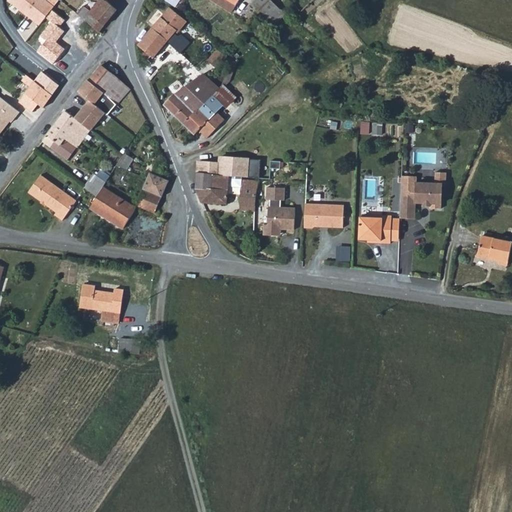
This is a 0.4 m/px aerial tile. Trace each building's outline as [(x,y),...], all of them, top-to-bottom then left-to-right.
[(55,7),(45,0),(10,0),(41,25),(46,18),(52,11),(55,7)] [(99,32),(100,31),(117,10),(106,0),(94,15),(90,13),(85,20),(99,32)] [(239,0),(212,0),(232,12),(239,0)] [(279,11),(272,3),(272,2),(269,0),(260,0),(254,7),(268,22),(279,11)] [(154,25),(138,44),(139,46),(145,51),(150,55),(153,57),(167,41),(180,53),(190,43),(182,35),(177,36),(173,33),(175,31),(177,33),(187,21),(169,6),(163,14),(154,25)] [(149,21),(154,25),(163,14),(158,9),(149,21)] [(37,51),(53,63),(64,49),(56,42),(64,32),(58,27),(64,20),(52,11),(46,18),(51,22),(40,36),(46,40),(37,51)] [(216,69),(227,57),(218,49),(207,61),(216,69)] [(154,59),(153,57),(150,55),(145,51),(141,55),(146,60),(144,63),(146,69),(154,59)] [(117,105),(130,89),(118,77),(102,65),(94,74),(107,87),(103,92),(117,105)] [(35,82),(52,94),(59,85),(58,85),(42,72),(35,82)] [(212,81),(204,73),(201,75),(176,93),(164,105),(183,123),(200,104),(200,103),(202,101),(203,102),(211,93),(218,87),(212,81)] [(108,115),(117,105),(103,92),(107,87),(94,74),(90,79),(88,78),(78,91),(80,92),(90,101),(106,114),(108,115)] [(52,94),(35,82),(28,75),(22,81),(31,87),(19,102),(33,113),(40,104),(45,107),(54,96),(52,94)] [(223,105),(225,106),(233,97),(221,86),(213,95),(223,105)] [(200,103),(200,104),(183,123),(183,124),(195,135),(199,130),(208,138),(225,119),(217,112),(223,105),(213,95),(211,93),(203,102),(202,101),(200,103)] [(3,97),(0,100),(0,136),(13,120),(15,122),(22,113),(3,97)] [(106,114),(90,101),(76,119),(89,129),(90,130),(92,131),(106,114)] [(78,146),(90,130),(89,129),(76,119),(65,110),(43,141),(52,147),(56,141),(61,145),(66,138),(78,146)] [(370,134),(371,122),(363,122),(362,133),(370,134)] [(381,135),(382,124),(374,123),(373,134),(381,135)] [(261,160),(220,156),(220,157),(220,163),(221,163),(220,174),(229,175),(241,176),(242,175),(259,177),(261,160)] [(199,161),(197,188),(212,188),(213,174),(220,174),(221,163),(220,163),(208,162),(199,161)] [(151,172),(143,189),(162,197),(169,181),(151,172)] [(414,177),(402,177),(400,219),(416,220),(417,204),(425,204),(425,203),(431,203),(431,204),(431,207),(431,209),(442,210),(443,185),(447,185),(447,173),(436,173),(435,184),(417,184),(417,180),(414,177)] [(94,174),(84,187),(97,197),(103,188),(106,182),(94,174)] [(220,174),(213,174),(212,188),(197,188),(196,189),(202,202),(227,203),(228,185),(229,175),(220,174)] [(229,175),(228,185),(241,186),(241,178),(241,176),(229,175)] [(41,176),(28,193),(57,213),(55,215),(63,221),(77,201),(41,176)] [(241,186),(240,209),(248,210),(248,216),(256,217),(257,196),(259,179),(241,178),(241,186)] [(285,188),(267,187),(267,199),(270,199),(270,206),(269,206),(268,224),(264,224),(264,235),(276,235),(276,229),(281,229),(294,229),(295,207),(281,207),(281,200),(285,200),(285,188)] [(97,197),(91,208),(124,229),(136,209),(103,188),(97,197)] [(155,213),(162,197),(143,189),(136,205),(155,213)] [(306,196),(305,221),(313,221),(315,220),(321,220),(323,218),(328,218),(328,220),(343,221),(345,198),(306,196)] [(391,242),(392,220),(392,217),(373,216),(373,219),(360,218),(360,241),(372,241),(372,244),(391,245),(391,242)] [(400,220),(392,220),(391,242),(399,242),(400,220)] [(508,265),(511,245),(511,242),(482,236),(478,257),(490,259),(491,257),(500,259),(499,263),(508,265)] [(352,246),(338,246),(337,261),(351,261),(352,246)] [(119,323),(123,290),(114,289),(114,293),(94,290),(95,286),(83,285),(80,307),(102,310),(101,321),(119,323)] [(119,338),(118,350),(138,353),(140,340),(119,338)]
